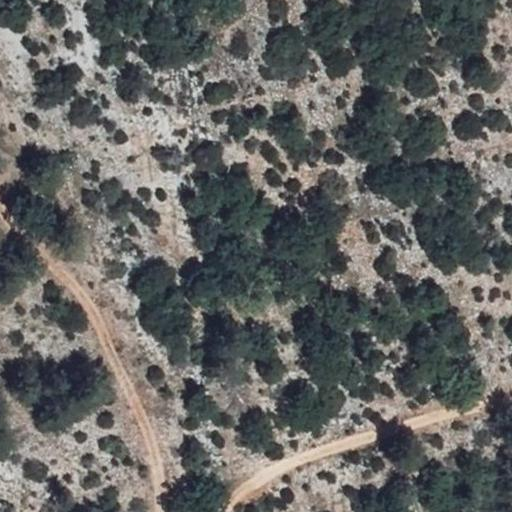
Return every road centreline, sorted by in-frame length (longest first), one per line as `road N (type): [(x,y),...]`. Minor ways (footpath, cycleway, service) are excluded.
road 1 (track): [(165,511),(146,427),(90,298),(0,181)]
road 2 (track): [(217,511),(268,469),(511,402)]
